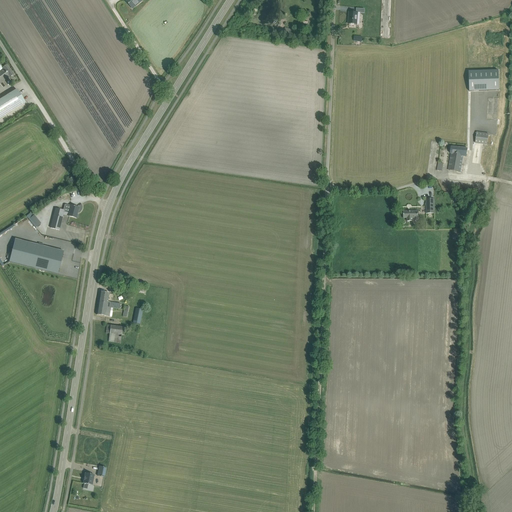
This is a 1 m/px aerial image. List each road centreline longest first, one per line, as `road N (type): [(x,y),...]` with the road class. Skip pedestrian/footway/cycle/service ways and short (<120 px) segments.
road 1 (track): [(511,184),(454,175),(387,190),(324,189),(313,511)]
road 2 (secondary): [(52,511),(108,206)]
road 3 (unclassified): [(108,206),(0,45)]
road 4 (unclassified): [(324,189),(333,0)]
road 5 (secondary): [(108,206),(172,92)]
